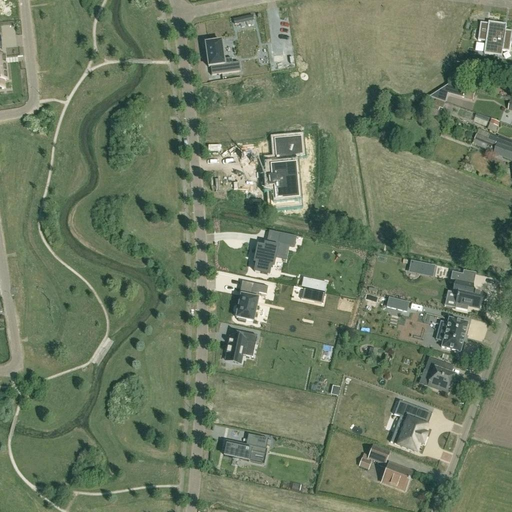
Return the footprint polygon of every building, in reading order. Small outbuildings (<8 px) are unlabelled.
[(511,32),(506,31),(507,27),(497,26),(497,24),(489,23),(489,25),(487,35),(479,34),(478,41),(486,43),(484,55),(498,57),(499,51),(503,52),(510,53),(511,38),(511,32)] [(221,42),(205,44),(208,68),(210,68),(211,77),(240,73),(239,63),(232,64),(232,59),(223,60),(221,42)] [(282,49),(272,51),(274,63),(284,61),(282,49)] [(365,100),(376,106),(386,89),(375,83),(365,100)] [(449,85),(430,98),(445,103),(448,94),(473,101),(475,93),(449,85)] [(445,104),(435,100),(432,109),(439,112),(440,109),(443,110),(445,104)] [(477,115),(475,118),(488,123),(489,120),(489,119),(477,114),(477,115)] [(478,130),(476,135),(497,143),(497,144),(511,148),(511,141),(498,137),(498,138),(478,130)] [(476,135),(474,141),(487,146),(491,148),(490,152),(493,153),(497,143),(476,135)] [(276,141),(275,141),(275,142),(276,142),(287,141),(288,155),(292,155),(292,156),(293,156),(293,155),(301,154),(300,139),(276,141)] [(511,148),(497,144),(493,155),(511,162),(511,148)] [(268,178),(267,178),(268,189),(269,188),(271,188),(272,201),(273,201),(280,200),(281,205),(280,205),(281,206),(297,205),(296,183),(295,184),(289,184),(287,161),(293,161),(294,161),(294,160),(268,162),(270,178),(268,178)] [(295,238),(278,235),(276,244),(289,247),(293,248),(295,238)] [(277,248),(267,246),(265,245),(265,247),(264,249),(260,248),(258,247),(257,251),(256,256),(255,256),(255,257),(256,257),(255,260),(254,261),(255,261),(254,263),(256,264),(254,273),(268,276),(270,267),(273,267),(274,261),(275,259),(277,248)] [(409,271),(433,276),(434,268),(411,263),(409,271)] [(456,282),(453,294),(458,295),(458,297),(457,297),(456,299),(457,299),(455,310),(467,312),(468,307),(479,309),(482,295),(471,292),(472,286),(461,283),(462,276),(452,273),(450,281),(456,282)] [(311,281),(310,290),(324,293),(326,284),(311,281)] [(238,310),(238,311),(236,319),(238,320),(238,322),(245,323),(246,321),(253,323),(259,294),(266,296),(268,288),(254,285),(251,298),(241,296),(239,305),(238,310)] [(317,292),(315,303),(322,305),(324,294),(317,292)] [(408,304),(389,299),(387,308),(406,313),(408,304)] [(441,323),(436,341),(443,342),(441,348),(460,353),(467,324),(449,320),(447,325),(441,323)] [(242,356),(244,357),(247,343),(255,345),(257,337),(244,334),(243,341),(232,339),(230,338),(225,362),(240,365),(242,356)] [(428,387),(439,391),(447,394),(454,376),(443,372),(445,365),(429,359),(424,371),(432,374),(428,387)] [(394,433),(390,443),(416,453),(419,444),(422,445),(426,436),(422,435),(426,427),(414,422),(419,409),(399,402),(394,416),(407,421),(402,436),(394,433)] [(226,449),(224,457),(248,462),(264,466),(265,458),(264,457),(264,455),(266,456),(267,450),(265,450),(268,440),(257,437),(257,438),(258,438),(256,448),(246,446),(234,444),(234,447),(225,445),(224,447),(225,447),(225,448),(226,449)] [(405,492),(412,473),(389,464),(388,465),(385,463),(389,454),(373,448),(369,456),(368,459),(378,463),(377,466),(387,469),(382,483),(405,492)]
